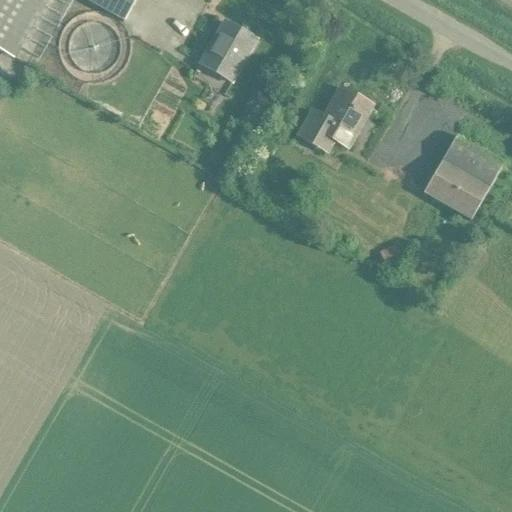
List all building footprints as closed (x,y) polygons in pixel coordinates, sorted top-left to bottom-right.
[(0,0),(0,51),(9,56),(40,0),(0,0)] [(83,0),(122,22),(134,0),(83,0)] [(231,83),(256,40),(224,22),(199,64),(231,83)] [(103,32),(62,43),(67,63),(109,52),(103,32)] [(293,159),(317,173),(324,162),(320,160),(338,129),(314,115),(301,137),(305,139),(293,159)] [(473,180),(471,183),(464,179),(470,169),(445,156),(442,161),(426,152),(418,166),(411,162),(408,168),(380,152),(376,160),(372,158),(367,166),(371,168),(366,176),(395,192),(390,199),(402,206),(415,213),(425,196),(428,191),(451,204),(442,219),(464,232),(487,192),(480,188),(482,184),(473,180)] [(374,260),(388,254),(380,237),(366,244),(374,260)]
